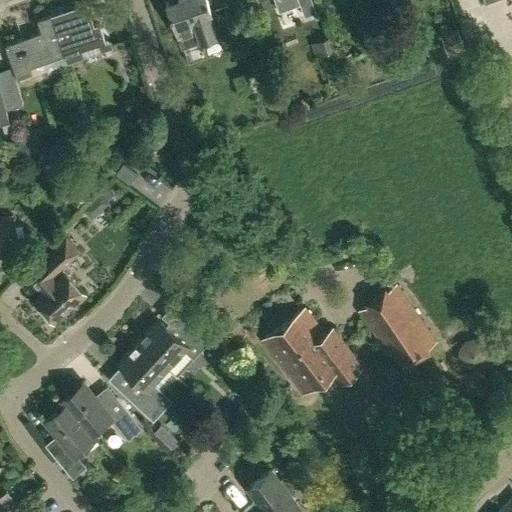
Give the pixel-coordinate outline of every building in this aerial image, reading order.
[(208,0),(168,0),(166,1),(178,34),(183,47),(213,36),(225,31),(230,46),(242,42),(236,27),(227,3),(212,8),(208,0)] [(277,0),(279,5),(294,0),(299,0),(305,15),(316,11),(311,0),(277,0)] [(87,1),(51,13),(65,53),(107,39),(101,21),(95,23),(87,1)] [(15,64),(0,69),(0,84),(7,108),(23,103),(15,76),(33,70),(31,65),(65,53),(51,13),(39,18),(43,29),(7,41),(15,64)] [(0,123),(9,121),(6,109),(7,108),(0,84),(0,123)] [(0,252),(13,253),(14,215),(0,215),(0,252)] [(59,269),(79,250),(67,237),(28,273),(45,291),(36,300),(54,319),(85,291),(67,271),(63,274),(59,269)] [(399,366),(436,340),(396,283),(359,309),(399,366)] [(305,392),(334,370),(335,369),(343,380),(363,365),(333,325),(324,332),(306,306),(264,337),(305,392)] [(139,340),(167,366),(182,350),(191,359),(208,341),(184,318),(173,329),(160,317),(139,340)] [(118,380),(127,388),(126,389),(155,416),(172,396),(154,380),(167,366),(139,340),(119,362),(128,370),(118,380)] [(118,396),(106,407),(84,382),(64,399),(68,403),(92,432),(111,416),(122,429),(136,418),(118,396)] [(70,445),(56,456),(74,477),(88,466),(77,452),(96,437),(92,432),(68,403),(48,419),(70,445)] [(179,440),(161,424),(155,431),(172,448),(179,440)] [(294,511),(294,508),(299,505),(272,469),(268,471),(266,470),(260,474),(260,477),(249,486),(258,498),(251,503),(252,504),(243,511),(294,511)] [(511,511),(511,494),(504,503),(506,505),(500,511),(511,511)]
